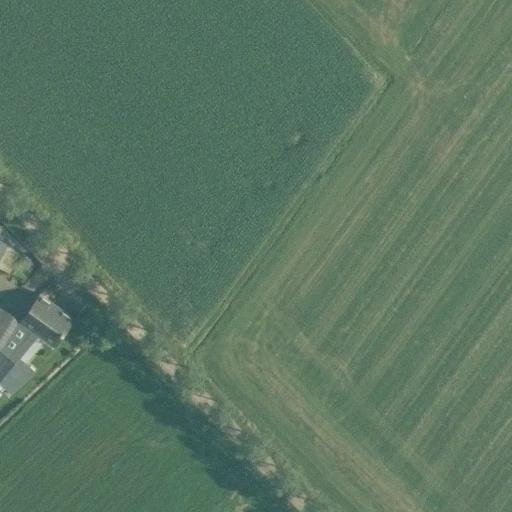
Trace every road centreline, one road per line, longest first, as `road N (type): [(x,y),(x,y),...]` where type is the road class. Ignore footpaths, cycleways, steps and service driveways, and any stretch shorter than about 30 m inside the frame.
road 1 (track): [(303,511),(122,331)]
road 2 (unclassified): [(122,331),(0,202)]
